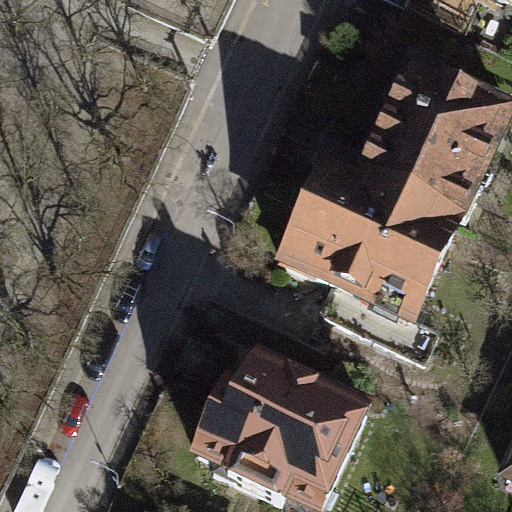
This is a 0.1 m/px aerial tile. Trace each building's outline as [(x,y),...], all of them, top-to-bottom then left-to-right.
[(479,0),(411,0),(405,13),(462,39),(479,0)] [(511,0),(495,0),(511,8),(511,0)] [(462,39),(405,13),(392,42),(449,67),(462,39)] [(410,74),(365,171),(386,181),(378,198),(456,234),(460,225),(465,228),(478,200),(471,197),(507,118),(410,74)] [(386,181),(365,171),(358,186),(330,173),(286,270),(337,293),(412,328),(415,323),(456,234),(378,198),(386,181)] [(412,328),(337,293),(323,322),(426,369),(441,335),(415,323),(412,328)] [(285,500),(311,511),(320,511),(364,419),(243,362),(199,458),(217,467),(212,477),(281,509),(285,500)]
